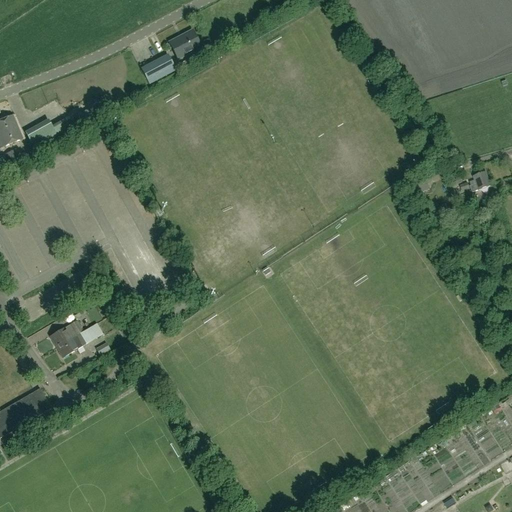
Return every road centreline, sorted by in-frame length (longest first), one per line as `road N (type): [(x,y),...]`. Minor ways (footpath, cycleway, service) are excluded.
road 1 (residential): [(0,94),(206,0)]
road 2 (residential): [(67,405),(0,304)]
